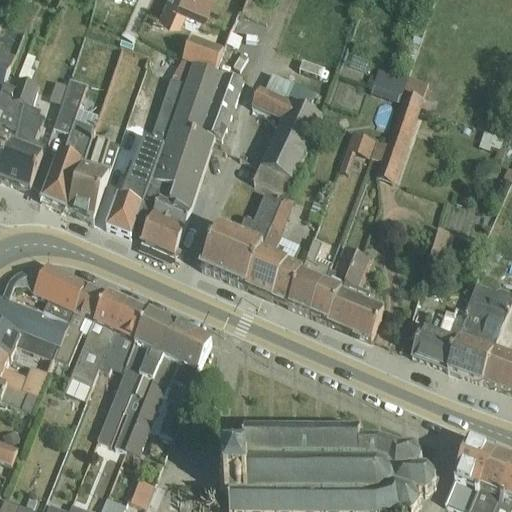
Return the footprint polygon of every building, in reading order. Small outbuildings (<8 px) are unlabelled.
[(167,0),(160,16),(190,29),(202,0),(167,0)] [(217,73),(219,74),(228,47),(230,42),(196,29),(182,66),(171,85),(153,141),(147,139),(121,205),(119,204),(107,235),(132,245),(145,208),(196,66),(217,73)] [(414,41),(407,61),(414,64),(422,43),(414,41)] [(0,91),(3,93),(4,90),(16,62),(0,55),(0,91)] [(21,120),(0,180),(0,187),(31,199),(33,192),(46,153),(34,148),(38,136),(40,137),(44,124),(39,123),(41,118),(32,115),(39,93),(29,89),(33,81),(29,80),(36,62),(28,59),(15,94),(17,95),(12,108),(22,111),(19,119),(21,120)] [(196,66),(145,208),(157,214),(142,249),(141,250),(175,264),(182,263),(181,258),(177,257),(196,201),(216,145),(198,139),(217,80),(219,74),(217,73),(196,66)] [(300,66),(296,75),(316,84),(320,75),(300,66)] [(404,97),(408,85),(379,75),(371,99),(399,109),(403,97),(404,97)] [(198,139),(216,145),(223,148),(244,89),(217,80),(198,139)] [(261,172),(293,187),(323,125),(316,122),(312,120),(313,117),(310,117),(309,119),(308,118),(316,100),(273,80),(265,98),(260,96),(252,115),(281,128),(261,172)] [(387,151),(381,167),(376,183),(385,186),(395,190),(428,88),(409,82),(408,85),(404,97),(387,151)] [(68,92),(61,112),(53,135),(63,138),(70,141),(64,162),(59,161),(44,204),(42,208),(69,219),(94,143),(101,122),(79,115),(86,94),(70,88),(68,92)] [(61,112),(68,92),(56,88),(49,108),(61,112)] [(0,180),(21,120),(19,119),(22,111),(12,108),(17,95),(15,94),(4,90),(3,93),(0,101),(0,180)] [(485,136),(479,152),(489,155),(491,151),(499,154),(496,162),(502,164),(506,154),(500,152),(503,143),(485,136)] [(369,162),(375,147),(354,140),(339,179),(348,182),(356,162),(368,166),(369,162)] [(94,143),(69,219),(94,230),(118,152),(94,143)] [(375,147),(369,162),(381,167),(387,151),(377,147),(375,147)] [(285,205),(286,203),(293,187),(261,172),(254,190),(285,205)] [(247,295),(283,209),(265,201),(254,226),(246,223),(240,242),(220,234),(213,250),(207,247),(198,270),(202,276),(247,295)] [(283,209),(247,295),(281,310),(289,313),(302,279),(303,275),(292,270),(300,251),(282,244),(282,242),(280,241),(295,208),(286,203),(285,205),(283,209)] [(313,207),(307,224),(319,228),(325,211),(313,207)] [(438,236),(423,289),(439,293),(454,242),(438,236)] [(302,279),(289,313),(311,323),(330,276),(332,269),(328,268),(317,263),(322,251),(313,247),(303,275),(302,279)] [(330,276),(311,323),(328,330),(357,261),(352,258),(344,255),(335,278),(330,276)] [(357,261),(328,330),(371,348),(385,316),(367,309),(371,300),(358,294),(370,266),(357,261)] [(47,273),(43,282),(41,281),(41,282),(31,290),(27,294),(34,302),(48,309),(44,318),(70,330),(87,291),(47,273)] [(60,353),(58,358),(55,367),(68,372),(82,340),(88,342),(91,343),(108,301),(87,291),(70,330),(69,332),(60,353)] [(466,327),(448,377),(482,389),(499,345),(483,339),(489,325),(505,331),(511,311),(511,304),(510,301),(500,297),(496,299),(477,292),(467,319),(464,326),(466,327)] [(10,295),(9,295),(8,295),(4,306),(10,308),(15,295),(21,295),(27,294),(22,294),(10,295)] [(91,343),(88,342),(65,399),(67,400),(85,407),(100,373),(103,374),(129,310),(108,301),(91,343)] [(10,308),(4,306),(0,304),(0,330),(48,350),(46,353),(58,358),(60,353),(69,332),(59,328),(39,320),(10,308)] [(129,310),(103,374),(102,376),(109,379),(110,375),(125,381),(132,365),(150,320),(129,310)] [(464,326),(467,319),(456,315),(453,320),(446,317),(439,337),(424,332),(412,363),(448,377),(466,327),(464,326)] [(132,365),(125,381),(119,397),(98,448),(111,454),(124,420),(128,422),(115,455),(126,459),(177,333),(150,320),(132,365)] [(483,339),(499,345),(505,331),(489,325),(483,339)] [(499,345),(482,389),(511,400),(511,333),(505,331),(499,345)] [(177,333),(126,459),(139,464),(150,437),(177,371),(182,374),(197,342),(177,333)] [(0,362),(9,366),(12,367),(21,343),(0,334),(0,362)] [(177,371),(150,437),(174,446),(213,350),(197,342),(182,374),(177,371)] [(0,390),(39,405),(49,381),(32,375),(28,384),(6,375),(9,366),(0,362),(0,390)] [(0,407),(32,421),(39,405),(0,390),(0,407)] [(243,472),(224,472),(225,496),(229,496),(229,511),(418,511),(420,510),(416,501),(417,500),(426,500),(435,493),(435,482),(428,474),(417,474),(422,464),(415,453),(401,454),(379,446),(361,445),(361,438),(244,435),(243,472)] [(17,437),(3,441),(7,452),(21,448),(17,437)] [(0,450),(0,468),(11,473),(18,457),(0,450)] [(489,481),(497,462),(468,451),(452,489),(456,490),(446,511),(473,511),(486,479),(489,481)] [(486,479),(473,511),(495,511),(511,476),(511,468),(497,462),(489,481),(486,479)] [(511,511),(511,476),(495,511),(511,511)] [(140,487),(131,509),(138,511),(146,511),(154,493),(140,487)]
